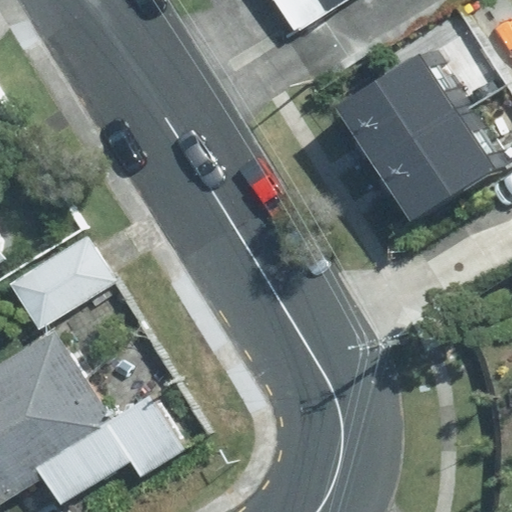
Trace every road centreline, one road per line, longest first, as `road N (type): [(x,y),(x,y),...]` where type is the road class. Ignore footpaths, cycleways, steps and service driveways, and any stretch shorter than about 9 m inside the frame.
road 1 (residential): [(308,340),(98,0)]
road 2 (residential): [(308,340),(511,222)]
road 3 (residential): [(317,511),(337,445),(330,387),(308,340)]
